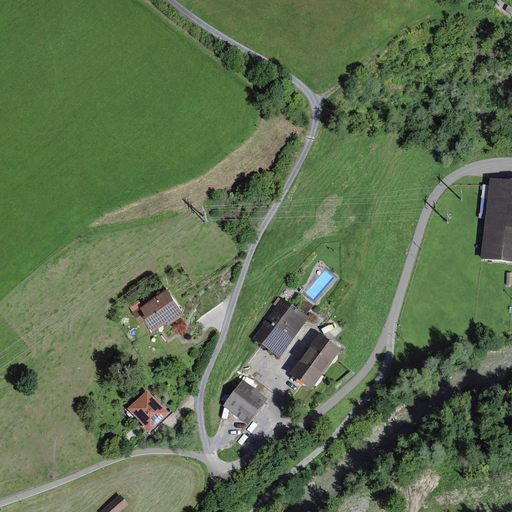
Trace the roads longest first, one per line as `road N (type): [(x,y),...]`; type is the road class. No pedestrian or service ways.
road 1 (track): [(171,0),(297,82),(316,110),(308,145),(247,260),(190,413),(209,459)]
road 2 (track): [(388,336),(386,366),(365,402),(254,511)]
road 3 (unknown): [(319,319),(274,386),(273,434)]
